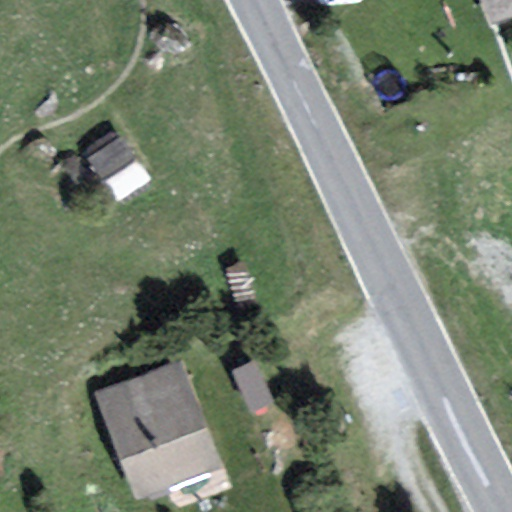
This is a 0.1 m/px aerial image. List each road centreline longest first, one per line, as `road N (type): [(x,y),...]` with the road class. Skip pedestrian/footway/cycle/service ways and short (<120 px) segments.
road 1 (tertiary): [(502,511),(253,0)]
road 2 (track): [(417,333),(391,353),(385,414),(427,511)]
